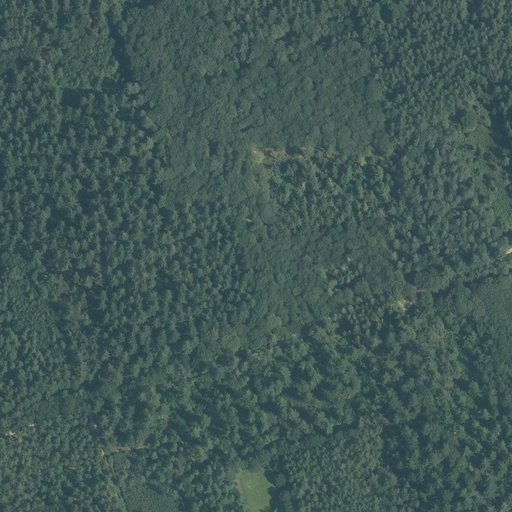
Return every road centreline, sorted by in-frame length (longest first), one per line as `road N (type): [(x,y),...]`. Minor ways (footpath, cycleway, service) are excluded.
road 1 (track): [(216,0),(295,328)]
road 2 (track): [(0,437),(295,328)]
road 3 (track): [(430,279),(391,160),(312,148),(258,160)]
road 4 (track): [(487,511),(479,477),(440,419),(398,291)]
road 5 (track): [(203,0),(128,19),(0,72)]
road 6 (track): [(398,291),(511,249)]
